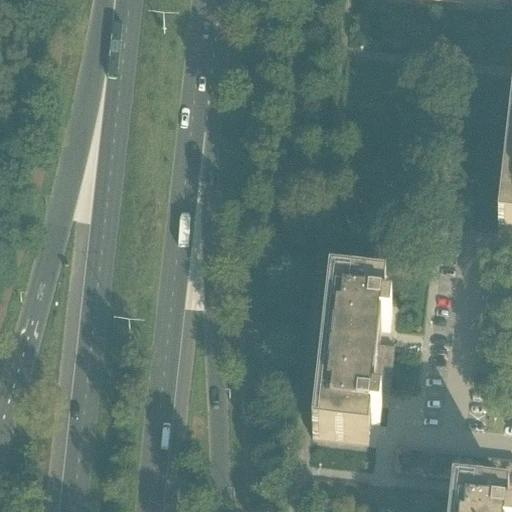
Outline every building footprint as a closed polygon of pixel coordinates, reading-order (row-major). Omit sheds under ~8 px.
[(511,0),(398,0),(511,13),(511,0)] [(511,138),(508,138),(504,180),(508,181),(505,214),(500,214),(497,236),(511,238),(511,138)] [(329,287),(318,386),(312,442),(368,448),(370,434),(369,434),(369,426),(379,427),(381,410),(368,408),(369,393),(390,395),(395,351),(374,348),(376,332),(390,334),(392,316),(382,315),(383,307),(384,307),(386,293),(329,287)] [(392,477),(405,478),(407,453),(395,452),(392,477)] [(405,478),(417,480),(419,454),(407,453),(405,478)] [(417,480),(429,481),(432,456),(419,454),(417,480)] [(429,481),(441,482),(444,457),(432,456),(429,481)] [(441,482),(453,484),(456,458),(444,457),(441,482)] [(453,484),(465,485),(468,460),(456,458),(453,484)] [(465,485),(477,486),(480,461),(468,460),(465,485)] [(477,486),(489,488),(492,462),(480,461),(477,486)] [(489,488),(501,489),(504,463),(492,462),(489,488)] [(511,464),(504,463),(501,489),(511,490),(511,464)] [(507,511),(508,502),(452,496),(450,511),(507,511)]
